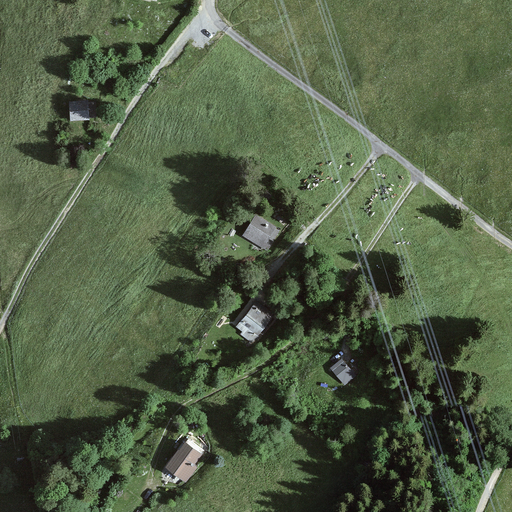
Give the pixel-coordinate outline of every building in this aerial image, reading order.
[(89,99),(69,100),(69,120),(89,120),(89,99)] [(279,229),(253,214),(242,232),(268,247),(279,229)] [(274,314),(255,300),(236,325),(243,329),(241,332),(254,341),(274,314)] [(343,360),(332,368),(344,383),(355,375),(343,360)] [(203,453),(186,441),(167,466),(186,481),(198,466),(195,464),(203,453)]
